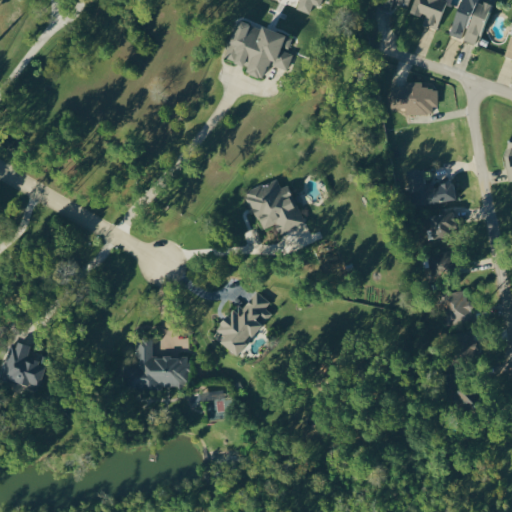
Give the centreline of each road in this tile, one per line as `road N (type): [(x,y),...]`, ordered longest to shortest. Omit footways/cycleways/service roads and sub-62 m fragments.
road 1 (residential): [(473,83),(472,134),(511,329)]
road 2 (residential): [(0,172),(153,261)]
road 3 (residential): [(511,97),(382,48)]
